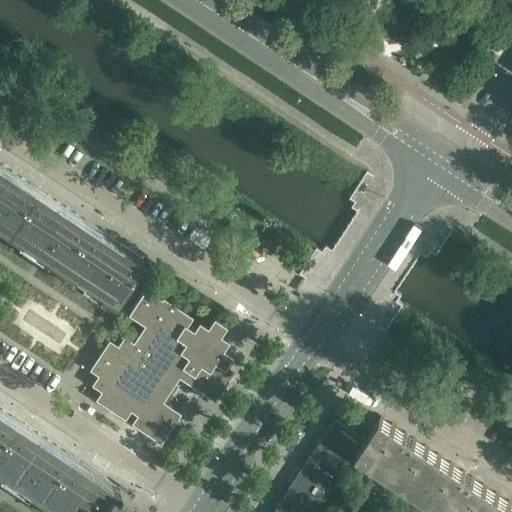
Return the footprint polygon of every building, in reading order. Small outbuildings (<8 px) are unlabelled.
[(111,304),(149,246),(0,147),(0,229),(17,241),(21,236),(38,247),(34,252),(111,304)] [(225,366),(232,355),(221,348),(225,341),(219,337),(226,325),(214,317),(206,328),(200,324),(195,331),(185,324),(189,317),(145,288),(128,314),(146,326),(135,343),(124,335),(116,347),(110,342),(93,368),(99,372),(91,384),(103,391),(99,398),(124,415),(129,409),(137,414),(139,415),(134,422),(160,439),(178,413),(160,401),(171,383),(165,379),(172,369),(214,397),(231,371),(225,366)] [(116,511),(129,493),(0,407),(0,471),(2,469),(19,480),(15,485),(56,511),(116,511)] [(511,511),(511,502),(381,415),(366,439),(357,451),(449,511),(511,511)] [(357,451),(366,439),(336,419),(314,453),(344,472),(357,451)] [(322,506),(344,472),(314,453),(291,486),(322,506)] [(317,511),(322,506),(291,486),(274,511),(317,511)]
